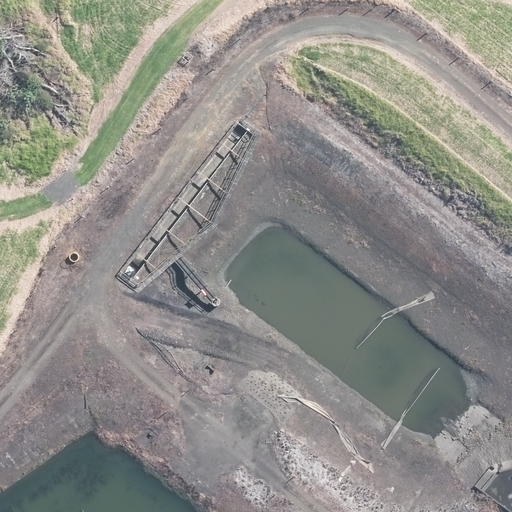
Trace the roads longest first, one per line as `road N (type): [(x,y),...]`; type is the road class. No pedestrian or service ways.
road 1 (track): [(0,397),(261,62),(357,35),(439,75),(511,128)]
road 2 (track): [(63,321),(307,511)]
